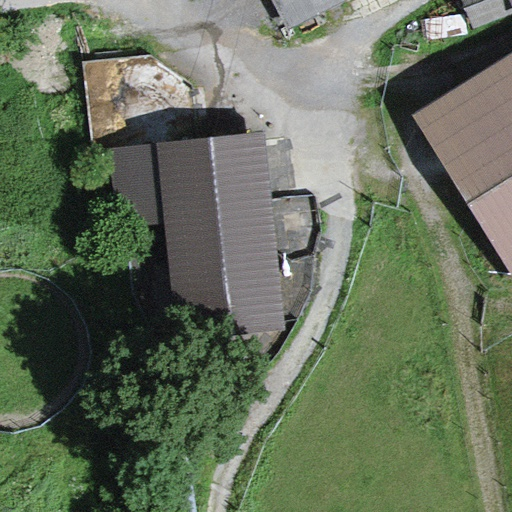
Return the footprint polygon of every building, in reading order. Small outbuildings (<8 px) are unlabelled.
[(271,0),(288,26),(340,0),(271,0)] [(511,0),(460,0),(472,28),(511,10),(511,0)] [(205,52),(154,22),(136,53),(187,83),(205,52)] [(511,48),(410,111),(511,278),(511,48)] [(264,129),(107,147),(116,226),(164,221),(177,339),(286,327),(264,129)]
